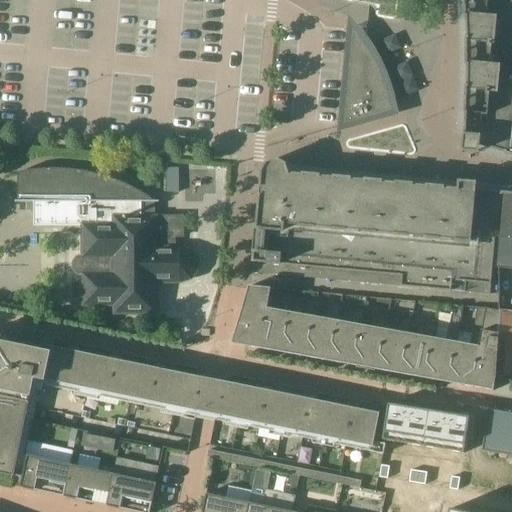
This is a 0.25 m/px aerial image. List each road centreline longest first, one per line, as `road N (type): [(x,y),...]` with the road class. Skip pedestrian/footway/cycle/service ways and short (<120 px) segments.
road 1 (residential): [(490,404),(380,396),(217,365)]
road 2 (residential): [(217,365),(44,331)]
road 3 (residential): [(191,511),(217,365)]
